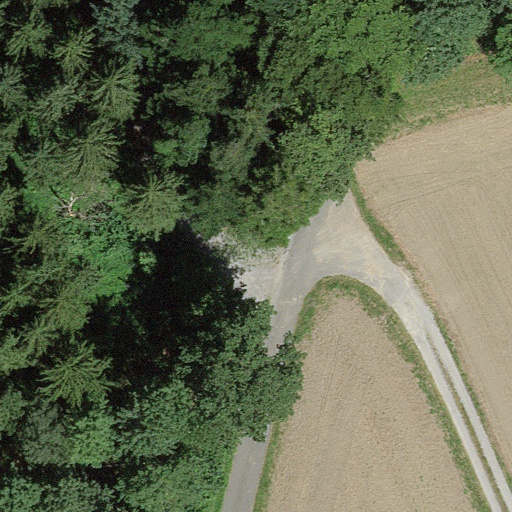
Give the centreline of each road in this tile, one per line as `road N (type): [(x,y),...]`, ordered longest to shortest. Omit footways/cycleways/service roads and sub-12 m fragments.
road 1 (residential): [(337,0),(220,511)]
road 2 (track): [(286,225),(367,258),(424,323),(509,511)]
road 3 (track): [(275,271),(170,122),(109,0)]
